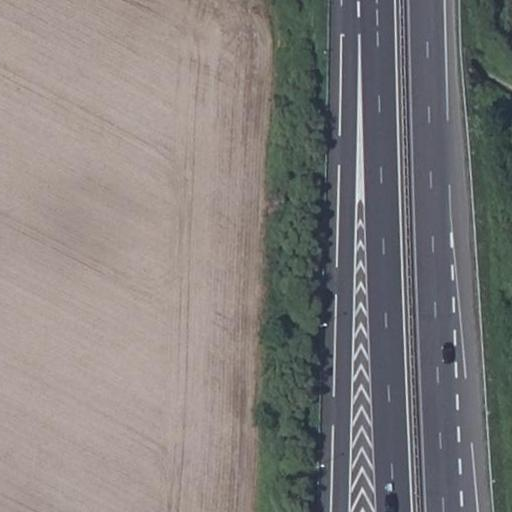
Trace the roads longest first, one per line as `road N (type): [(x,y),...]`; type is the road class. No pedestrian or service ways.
road 1 (trunk): [(443,511),(425,0)]
road 2 (trunk): [(375,0),(393,511)]
